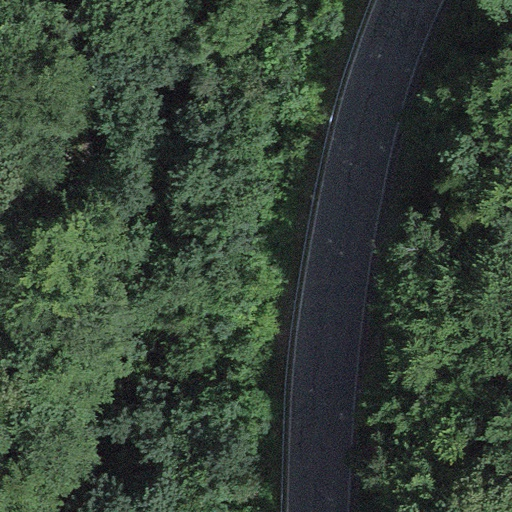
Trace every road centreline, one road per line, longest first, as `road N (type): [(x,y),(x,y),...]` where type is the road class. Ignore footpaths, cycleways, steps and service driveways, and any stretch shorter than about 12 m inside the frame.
road 1 (track): [(91,0),(76,354),(16,511)]
road 2 (tertiary): [(318,511),(333,283),(373,95),(408,0)]
